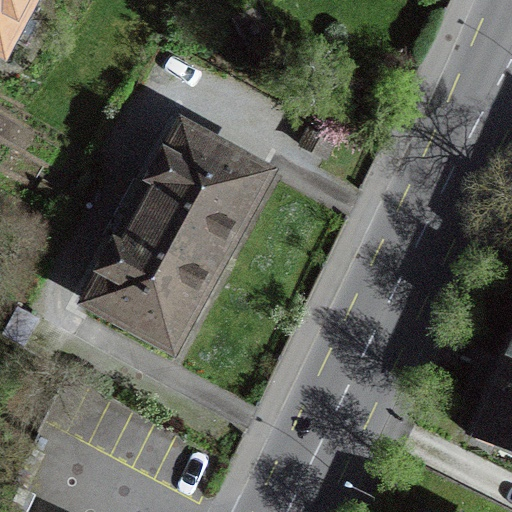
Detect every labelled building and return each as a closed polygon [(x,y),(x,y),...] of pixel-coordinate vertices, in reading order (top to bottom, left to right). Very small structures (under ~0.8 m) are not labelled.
[(29,0),(0,0),(0,50),(2,51),(29,0)] [(299,142),(279,131),(271,146),(291,157),(299,142)] [(216,261),(263,177),(184,134),(138,219),(216,261)] [(216,261),(138,219),(92,302),(171,345),(216,261)] [(511,353),(474,439),(511,455),(511,353)] [(14,485),(1,511),(26,511),(35,495),(14,485)]
